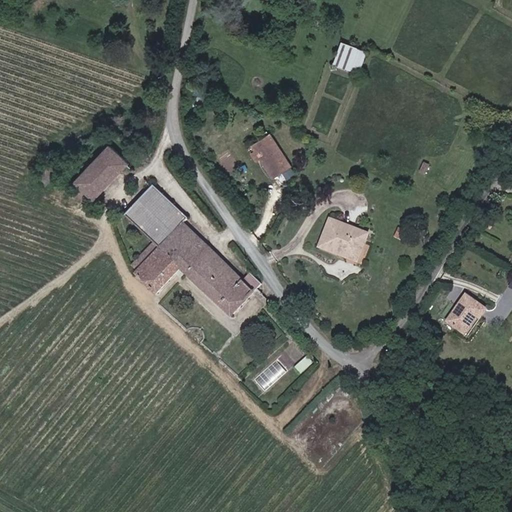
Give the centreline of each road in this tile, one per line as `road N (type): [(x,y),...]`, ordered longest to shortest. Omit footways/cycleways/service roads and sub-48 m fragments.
road 1 (unclassified): [(193,0),(172,118),(179,138),(195,173),(269,272),(332,352),(353,359)]
road 2 (unclassified): [(353,359),(403,319),(511,159)]
road 3 (unclassified): [(353,359),(424,511)]
